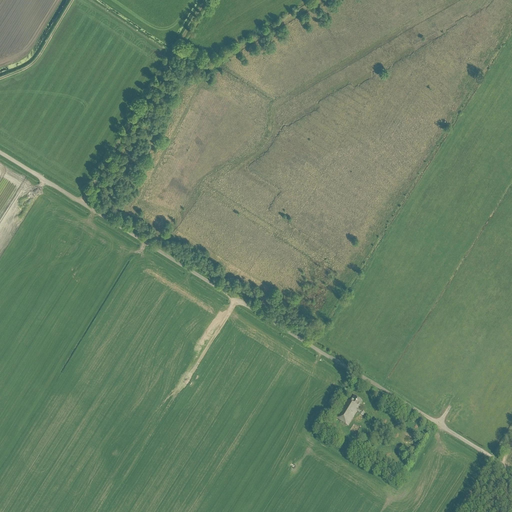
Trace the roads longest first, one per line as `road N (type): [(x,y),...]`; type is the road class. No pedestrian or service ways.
road 1 (unclassified): [(491,458),(0,152)]
road 2 (track): [(205,0),(81,202)]
